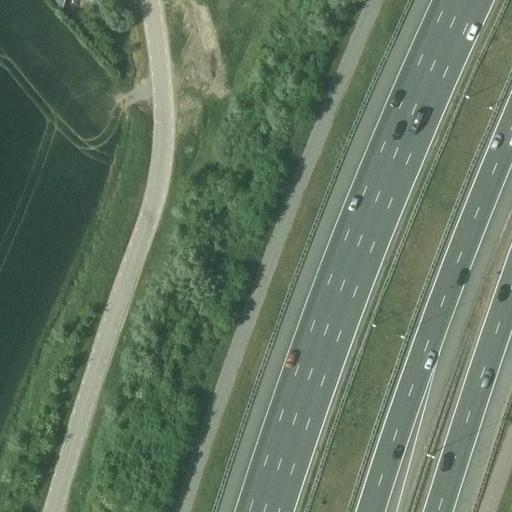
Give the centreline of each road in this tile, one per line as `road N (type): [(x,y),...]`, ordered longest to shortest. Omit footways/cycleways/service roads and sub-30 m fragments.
road 1 (motorway): [(462,0),(313,354),(261,511)]
road 2 (unclassified): [(375,0),(197,450),(180,511)]
road 3 (unclassified): [(52,511),(107,331),(161,193),(159,69),(148,0)]
road 4 (motorway): [(371,511),(511,127)]
road 5 (motorway): [(439,511),(511,288)]
